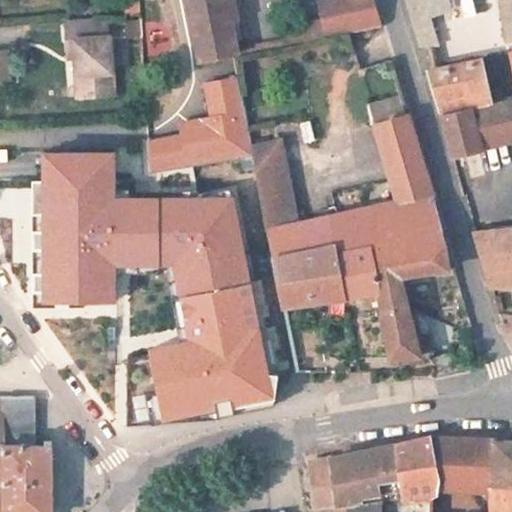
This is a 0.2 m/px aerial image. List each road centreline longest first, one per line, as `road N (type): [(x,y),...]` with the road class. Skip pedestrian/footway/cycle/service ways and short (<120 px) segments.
road 1 (unclassified): [(391,0),(511,396)]
road 2 (residential): [(132,481),(205,444),(511,398)]
road 3 (residential): [(132,481),(0,302)]
